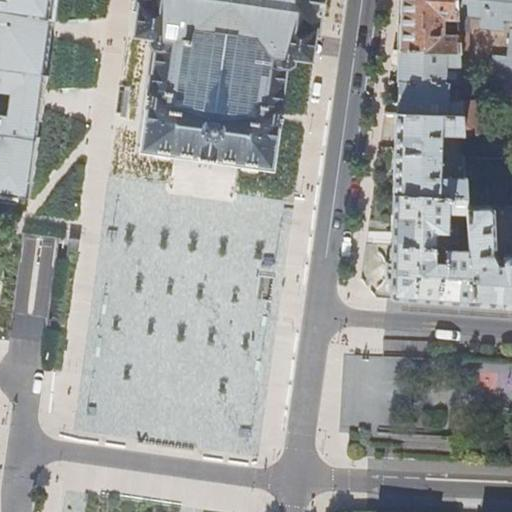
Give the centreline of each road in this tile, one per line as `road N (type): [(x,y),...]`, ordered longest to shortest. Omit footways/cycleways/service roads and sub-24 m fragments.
road 1 (tertiary): [(318,313),(362,0)]
road 2 (tertiary): [(299,479),(22,445)]
road 3 (residential): [(511,490),(299,479)]
road 4 (residential): [(318,313),(511,329)]
road 5 (tertiary): [(299,479),(318,313)]
